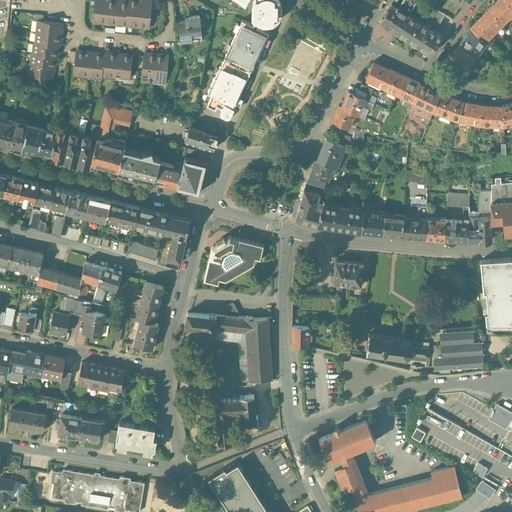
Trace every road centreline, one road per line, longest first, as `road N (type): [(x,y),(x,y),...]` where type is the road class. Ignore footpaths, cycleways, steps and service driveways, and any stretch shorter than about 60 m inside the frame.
road 1 (residential): [(209,207),(229,162),(283,150),(305,135),(363,32)]
road 2 (residential): [(511,373),(393,391),(293,429)]
road 3 (unclassified): [(511,245),(446,248),(291,229)]
road 4 (tertiary): [(209,207),(0,153)]
road 5 (residential): [(293,429),(285,352),(291,229)]
road 6 (residential): [(0,225),(185,280)]
road 7 (residential): [(0,444),(181,472)]
road 8 (residential): [(0,336),(168,368)]
road 9 (residential): [(170,0),(168,29),(153,37),(81,29),(82,0)]
